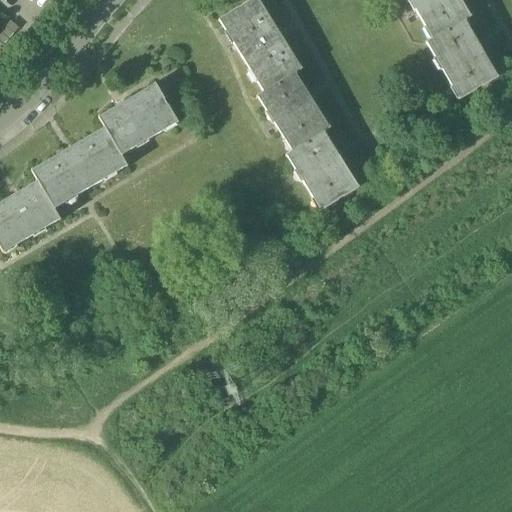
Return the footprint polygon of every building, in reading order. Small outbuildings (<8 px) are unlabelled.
[(218,23),(263,96),(294,76),(300,73),(256,0),(218,23)] [(406,0),(431,42),(463,24),(469,20),(457,0),(406,0)] [(19,30),(9,22),(0,33),(0,46),(3,49),(19,30)] [(496,81),(463,24),(431,42),(425,46),(458,102),(475,93),(475,92),(480,89),(481,89),(496,81)] [(256,100),(291,155),(323,135),(329,132),(294,76),(263,96),(256,100)] [(97,121),(103,131),(120,159),(164,133),(161,129),(174,121),(154,87),(97,121)] [(161,129),(164,133),(177,125),(174,121),(161,129)] [(126,169),(120,159),(103,131),(30,174),(36,184),(53,212),(126,169)] [(357,191),(323,135),(291,155),(285,159),(320,214),(357,191)] [(59,222),(53,212),(36,184),(0,205),(0,251),(12,244),(15,248),(59,222)] [(0,252),(2,256),(15,248),(12,244),(0,251),(0,252)] [(0,325),(0,338),(13,331),(7,321),(0,325)] [(0,338),(0,352),(18,341),(13,331),(0,338)]
